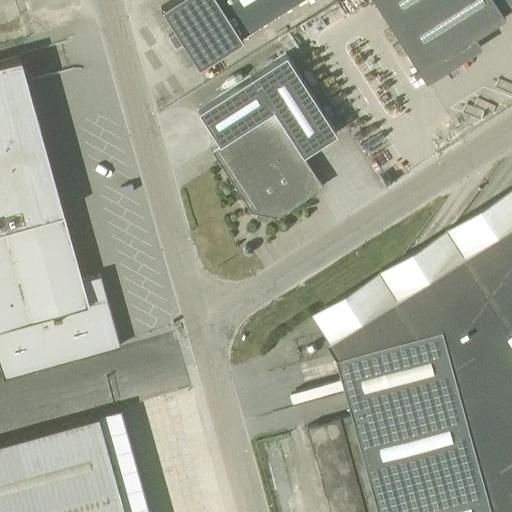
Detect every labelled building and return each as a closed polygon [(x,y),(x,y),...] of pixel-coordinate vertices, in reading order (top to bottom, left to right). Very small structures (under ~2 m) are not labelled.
[(240,34),(294,0),(170,0),(161,6),(174,27),(173,28),(175,31),(168,35),(176,47),(182,42),(184,46),(185,45),(198,66),(242,38),(240,34)] [(511,0),(372,0),(426,81),(427,81),(420,71),(505,17),(502,12),(511,5),(511,0)] [(219,142),(211,148),(250,210),(276,215),(323,185),(303,152),(336,131),(284,52),(197,110),(219,142)] [(21,67),(0,72),(0,230),(63,211),(21,67)] [(81,279),(63,211),(0,230),(0,365),(4,380),(120,345),(100,274),(81,279)] [(511,511),(511,223),(330,340),(338,353),(342,366),(305,376),(314,409),(320,407),(338,402),(341,416),(308,425),(331,511),(511,511)] [(0,511),(125,511),(98,414),(0,441),(0,511)]
